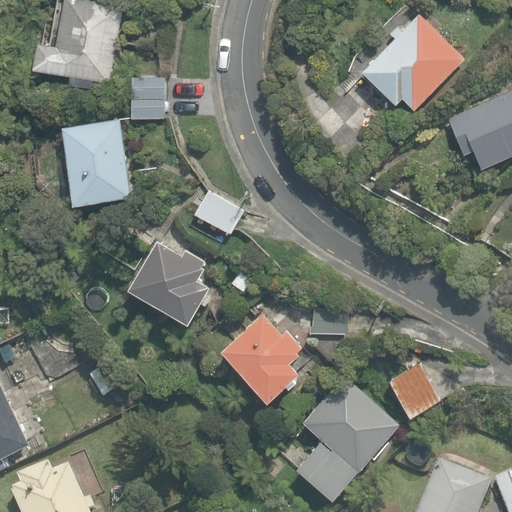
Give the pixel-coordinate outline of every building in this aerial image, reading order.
[(71,81),(94,86),(96,77),(110,80),(126,2),(118,0),(66,0),(58,42),(41,38),(35,65),(72,73),(71,81)] [(209,13),(212,2),(204,0),(203,0),(201,11),(209,13)] [(402,97),(413,109),(463,57),(419,14),(402,31),(397,25),(389,33),(394,38),(364,71),(395,104),(402,97)] [(207,57),(209,32),(192,30),(190,56),(207,57)] [(134,94),(166,94),(167,74),(134,74),(134,94)] [(475,147),(482,164),(511,151),(511,87),(449,115),(464,151),(475,147)] [(133,116),(165,117),(165,95),(133,95),(133,116)] [(65,123),(76,201),(132,193),(121,116),(65,123)] [(196,211),(231,231),(244,208),(209,189),(196,211)] [(131,286),(190,320),(211,283),(200,277),(206,267),(202,264),(205,259),(182,246),(179,251),(158,239),(131,286)] [(311,329),(348,331),(349,306),(312,305),(311,329)] [(224,345),(270,396),(285,383),(289,387),(297,380),(293,375),(300,369),(291,358),(304,345),(287,326),(283,330),(264,309),(224,345)] [(74,321),(33,347),(53,379),(94,353),(74,321)] [(391,376),(413,413),(442,395),(421,359),(391,376)] [(91,370),(104,391),(119,383),(105,361),(91,370)] [(299,463),(334,495),(360,465),(362,467),(402,421),(346,372),(305,418),(334,444),(332,446),(322,437),(299,463)] [(0,467),(8,463),(4,454),(31,441),(0,378),(0,467)] [(440,460),(419,511),(480,511),(493,481),(440,460)] [(89,511),(89,509),(95,507),(91,498),(84,500),(69,465),(53,472),(49,463),(19,476),(23,485),(13,490),(22,511),(89,511)] [(511,511),(511,472),(494,480),(506,511),(511,511)]
